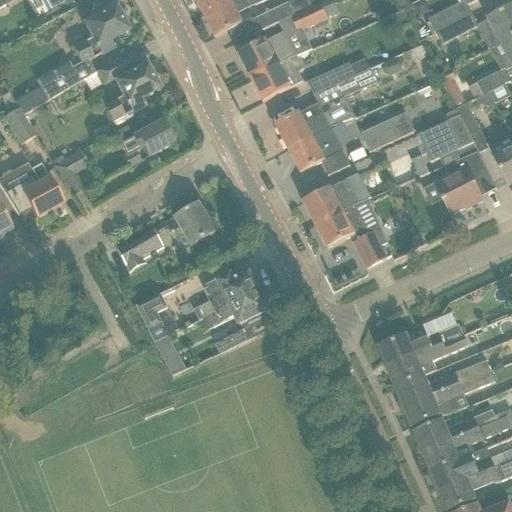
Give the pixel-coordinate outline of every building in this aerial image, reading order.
[(0,0),(0,9),(12,2),(10,0),(0,0)] [(45,0),(51,9),(60,4),(60,5),(68,0),(45,0)] [(194,0),(202,16),(231,0),(194,0)] [(237,17),(268,2),(267,0),(231,0),(202,16),(215,39),(242,25),(237,17)] [(475,3),(480,0),(456,0),(459,6),(427,22),(434,36),(472,17),(467,8),(476,4),(475,3)] [(288,6),(252,22),(258,35),(278,25),(291,19),(293,18),(288,6)] [(298,35),(327,22),(320,6),(291,20),(298,35)] [(489,51),(511,39),(511,8),(477,27),(472,17),(434,36),(440,48),(476,30),(487,52),(489,51)] [(109,42),(127,33),(115,10),(83,26),(91,41),(73,50),(81,65),(73,69),(69,63),(37,80),(47,101),(96,75),(89,62),(113,50),(109,42)] [(250,81),(277,66),(296,56),(284,33),(238,57),(250,81)] [(511,39),(498,47),(503,58),(498,61),(504,73),(511,69),(511,39)] [(104,89),(137,70),(129,55),(95,74),(104,89)] [(277,66),(250,81),(263,104),(290,90),(302,83),(297,74),(303,71),(295,57),(277,66)] [(348,66),(306,84),(313,97),(354,79),(349,69),(348,66)] [(140,100),(157,91),(145,68),(112,86),(120,99),(101,109),(110,126),(124,119),(121,112),(126,109),(130,115),(144,108),(140,100)] [(377,85),(370,71),(354,79),(313,97),(317,105),(275,127),(288,152),(311,139),(331,131),(330,129),(342,126),(334,110),(332,111),(331,110),(377,85)] [(453,82),(454,81),(451,73),(439,79),(454,109),(464,105),(453,82)] [(473,102),(506,85),(500,73),(467,89),(473,102)] [(469,135),(479,130),(466,106),(456,111),(469,135)] [(474,145),(469,135),(456,111),(455,112),(458,119),(424,135),(418,137),(431,164),(441,159),(445,167),(475,154),(471,146),(474,145)] [(405,116),(360,137),(369,156),(414,134),(405,116)] [(147,159),(173,145),(161,123),(118,146),(124,157),(121,159),(127,170),(140,163),(135,153),(142,150),(147,159)] [(507,187),(511,184),(511,139),(507,130),(506,130),(509,135),(487,146),(492,156),(490,157),(492,160),(493,160),(507,187)] [(301,175),(343,153),(331,131),(311,139),(288,152),(301,175)] [(75,175),(87,168),(78,154),(53,169),(71,199),(84,191),(75,175)] [(483,165),(478,154),(475,155),(475,154),(445,167),(446,168),(444,169),(448,178),(433,185),(450,217),(465,210),(466,211),(483,202),(470,177),(485,169),(483,165)] [(419,159),(411,162),(416,174),(414,176),(416,180),(427,175),(419,159)] [(5,195),(0,186),(0,188),(17,217),(18,216),(17,215),(29,209),(35,220),(62,205),(48,181),(40,167),(30,172),(35,181),(32,183),(30,180),(29,180),(30,181),(5,195)] [(332,189),(302,204),(315,228),(350,209),(354,207),(343,185),(342,184),(332,189)] [(209,220),(207,220),(197,206),(166,225),(184,253),(189,249),(190,250),(216,234),(215,233),(216,232),(216,231),(217,230),(217,229),(217,227),(217,226),(217,225),(216,224),(216,222),(215,221),(214,221),(212,220),(211,220),(210,220),(209,220)] [(350,209),(315,228),(327,251),(351,238),(354,244),(353,245),(367,271),(387,261),(380,249),(373,234),(369,236),(354,207),(350,209)] [(3,236),(12,231),(0,208),(0,240),(2,240),(3,236)] [(143,261),(163,250),(153,232),(119,253),(131,275),(146,267),(143,261)] [(252,276),(250,277),(249,274),(233,282),(230,276),(216,283),(203,290),(210,304),(197,310),(202,322),(258,294),(255,286),(257,285),(257,282),(255,278),(252,276)] [(264,299),(262,300),(258,294),(202,322),(208,333),(234,320),(238,327),(268,313),(267,310),(268,309),(269,305),(267,301),(264,299)] [(161,295),(136,308),(148,333),(154,345),(169,338),(163,325),(157,315),(168,310),(161,295)] [(386,370),(463,338),(459,327),(427,340),(424,331),(408,338),(407,337),(377,349),(386,370)] [(222,355),(248,343),(243,332),(217,344),(222,355)] [(468,349),(466,345),(463,338),(386,370),(394,389),(435,372),(432,364),(468,349)] [(402,409),(489,373),(485,363),(429,385),(426,377),(436,373),(435,372),(394,389),(402,409)] [(437,408),(494,384),(489,373),(402,409),(411,430),(441,418),(437,408)] [(421,454),(511,417),(509,411),(493,418),(491,413),(446,431),(442,422),(412,434),(421,454)] [(470,446),(511,428),(511,418),(511,417),(421,454),(429,474),(474,456),(470,446)] [(493,470),(489,459),(486,451),(474,456),(429,474),(437,494),(493,470)] [(494,486),(511,479),(511,462),(493,470),(437,494),(444,511),(451,511),(476,502),(472,493),(494,485),(494,486)]
